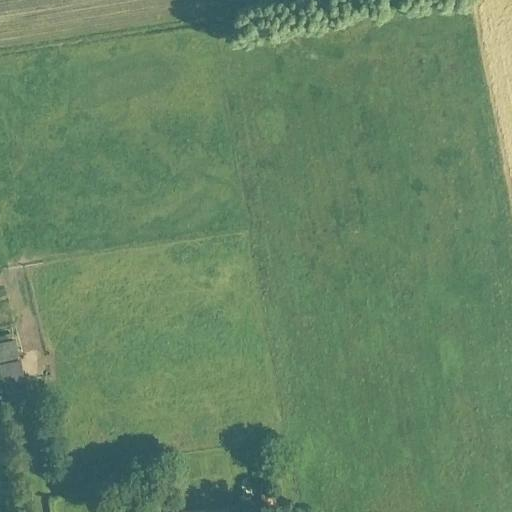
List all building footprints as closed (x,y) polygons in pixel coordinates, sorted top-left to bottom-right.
[(0,365),(18,362),(15,342),(0,345),(0,365)] [(19,362),(18,362),(0,365),(0,379),(5,406),(27,401),(19,362)] [(279,457),(298,457),(297,444),(279,445),(279,457)] [(270,511),(272,511),(271,505),(269,484),(259,486),(261,511),(270,511)] [(47,492),(50,508),(78,502),(75,486),(47,492)]
